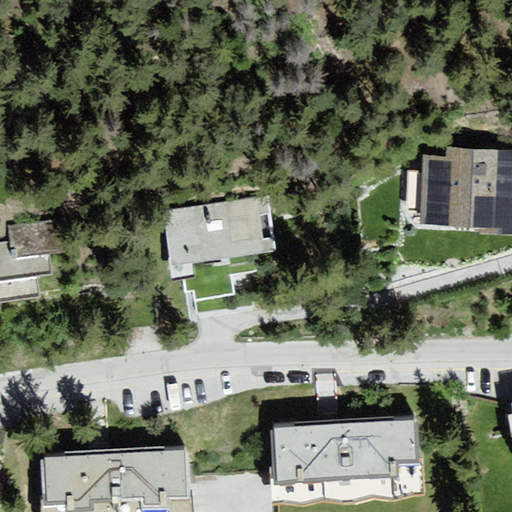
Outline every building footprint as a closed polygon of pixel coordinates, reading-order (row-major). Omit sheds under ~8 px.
[(511,242),(511,159),(436,151),(435,161),(414,158),(406,231),(511,242)] [(262,195),(148,203),(154,274),(174,272),(172,251),(266,244),(262,195)] [(0,302),(32,300),(30,277),(49,276),(45,213),(0,216),(0,302)] [(511,403),(489,407),(501,480),(511,477),(511,403)] [(418,496),(416,417),(275,420),(277,499),(418,496)] [(187,511),(185,445),(28,452),(30,511),(187,511)]
